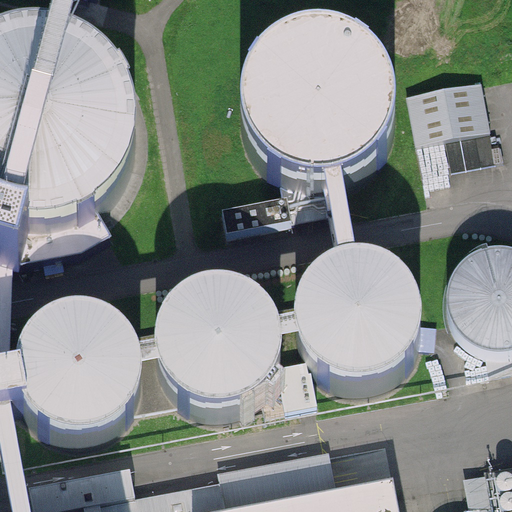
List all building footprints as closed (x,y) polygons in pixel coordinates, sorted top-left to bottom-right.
[(261,67),(245,91),(239,126),(250,160),(272,184),(304,197),(335,196),(371,177),(386,156),(394,126),(390,94),(376,70),(351,51),(320,43),(287,49),(261,67)] [(0,54),(0,229),(25,237),(54,236),(89,223),(116,197),(128,176),(133,130),(118,89),(92,62),(61,48),(22,46),(0,54)] [(491,146),(481,97),(420,108),(429,158),(491,146)] [(289,209),(223,220),(226,245),(293,234),(289,209)] [(466,269),(451,291),(449,319),(460,342),(480,356),(505,359),(511,355),(511,261),(489,259),(466,269)] [(298,315),(295,342),(309,377),(327,392),(358,399),(383,393),(404,378),(416,357),(417,318),(402,293),(371,276),(339,277),(312,294),(298,315)] [(162,346),(158,374),(172,408),(191,423),(222,430),(247,425),(267,409),(280,389),(280,349),(266,325),(235,307),(203,308),(175,325),(162,346)] [(20,370),(17,397),(31,431),(49,446),(80,454),(105,448),(126,433),(138,412),(139,373),(124,348),(93,331),(61,331),(34,348),(20,370)] [(393,511),(391,500),(330,511),(227,511),(223,490),(140,506),(136,484),(36,503),(37,511),(393,511)] [(511,511),(511,489),(487,494),(490,511),(511,511)]
